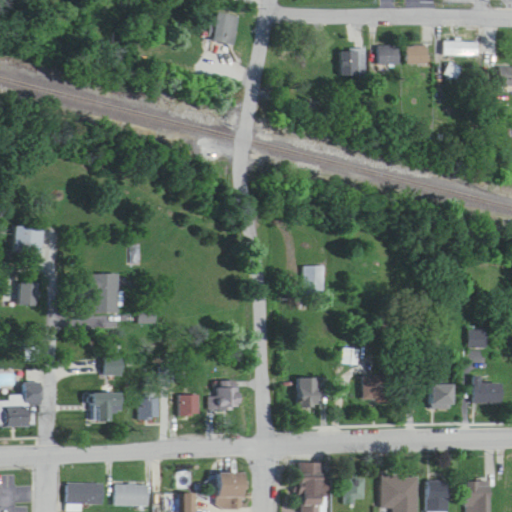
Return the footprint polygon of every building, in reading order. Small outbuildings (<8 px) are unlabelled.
[(234,45),(241,17),(217,12),(210,40),(234,45)] [(478,43),(444,43),(444,58),(478,58),(478,43)] [(399,46),(377,46),(377,66),(399,66),(399,46)] [(407,46),(407,65),(429,65),(429,46),(407,46)] [(366,76),(366,50),(340,50),(340,76),(366,76)] [(446,74),(457,80),(462,69),(451,63),(446,74)] [(511,85),(511,67),(501,67),(501,86),(511,85)] [(42,228),(14,228),(14,255),(42,255),(42,228)] [(304,295),(324,295),(324,267),(304,267),(304,295)] [(119,314),(119,275),(88,275),(88,314),(119,314)] [(39,284),(20,284),(20,307),(39,307),(39,284)] [(468,330),(468,350),(487,350),(487,330),(468,330)] [(160,384),(174,384),(174,369),(160,369),(160,384)] [(363,401),(388,401),(388,377),(363,377),(363,401)] [(481,384),(481,378),(472,378),(472,405),(502,405),(502,384),(481,384)] [(299,379),(299,408),(321,408),(321,379),(299,379)] [(210,412),(240,412),(240,384),(218,384),(218,397),(210,397),(210,412)] [(453,410),(453,385),(429,385),(429,410),(453,410)] [(0,427),(29,429),(30,404),(42,405),(42,391),(26,391),(25,404),(0,403),(0,427)] [(91,423),(113,423),(113,413),(122,413),(122,395),(91,395),(91,423)] [(179,396),(179,420),(199,420),(199,396),(179,396)] [(139,421),(159,421),(159,399),(139,399),(139,421)] [(246,474),(217,474),(217,508),(233,508),(233,500),(246,500),(246,474)] [(382,509),(393,509),(393,511),(418,511),(418,477),(382,477),(382,509)] [(323,511),(324,479),(301,479),(301,511),(323,511)] [(365,479),(344,479),(344,502),(365,502),(365,479)] [(427,511),(448,511),(448,482),(427,482),(427,511)] [(490,511),(491,483),(467,483),(466,511),(490,511)] [(104,484),(67,484),(67,511),(82,511),(82,505),(104,505),(104,484)] [(149,506),(149,484),(115,484),(115,506),(149,506)] [(192,511),(190,494),(180,495),(182,511),(192,511)]
